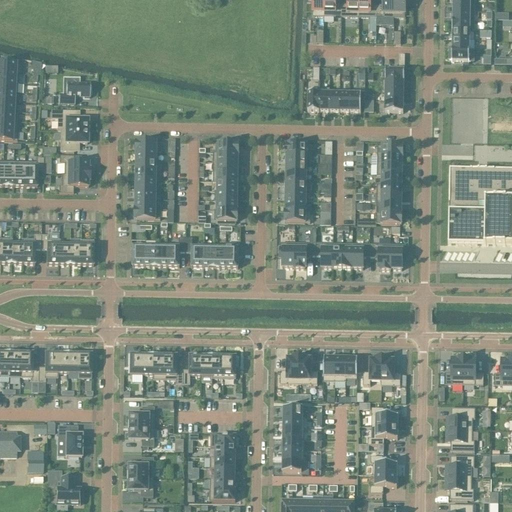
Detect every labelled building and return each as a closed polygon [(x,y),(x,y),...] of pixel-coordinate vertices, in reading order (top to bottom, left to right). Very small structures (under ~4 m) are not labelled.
[(324,18),(324,0),(312,0),(313,13),(313,18),(324,18)] [(341,19),(342,6),(335,6),(335,0),(324,0),(324,18),(341,19)] [(359,19),(359,0),(347,0),(348,6),(342,6),(341,19),(359,19)] [(376,19),(377,7),(370,6),(370,0),(359,0),(359,19),(370,19),(376,19)] [(394,20),(394,0),(382,0),(383,7),(379,7),(377,7),(376,19),(378,19),(394,20)] [(405,20),(405,0),(394,0),(394,20),(405,20)] [(453,4),(453,13),(470,13),(470,14),(475,14),(475,4),(453,3),(453,4)] [(453,22),(453,23),(470,23),(470,22),(470,14),(470,13),(453,13),(453,22)] [(452,22),(452,33),(453,33),(453,32),(470,32),(470,33),(474,33),(475,22),(470,22),(470,23),(453,23),(453,22),(452,22)] [(453,33),(452,42),(469,42),(470,33),(470,32),(453,32),(453,33)] [(452,51),(469,52),(469,51),(469,42),(452,42),(452,51)] [(452,51),(452,53),(449,53),(449,61),(451,61),(451,63),(469,63),(474,63),(474,51),(469,51),(469,52),(452,51)] [(0,64),(0,74),(18,76),(20,76),(21,66),(0,64)] [(385,82),(385,83),(404,83),(404,72),(386,72),(385,82)] [(0,85),(18,86),(18,76),(0,74),(0,85)] [(383,82),(383,93),(385,93),(404,93),(404,83),(385,83),(385,82),(383,82)] [(0,94),(17,95),(18,86),(0,85),(0,94)] [(90,100),(90,97),(91,97),(92,89),(90,89),(90,86),(66,85),(66,96),(59,96),(58,106),(75,106),(75,99),(90,100)] [(308,114),(319,114),(319,90),(308,90),(308,114)] [(319,113),(329,113),(329,95),(330,95),(330,90),(319,90),(319,114),(319,113)] [(385,93),(385,103),(403,104),(404,93),(385,93)] [(17,105),(17,95),(0,94),(0,103),(14,105),(17,105)] [(329,113),(339,114),(340,95),(330,95),(329,95),(329,113)] [(339,114),(350,114),(350,95),(340,95),(339,114)] [(350,95),(350,114),(361,114),(361,96),(350,95)] [(511,98),(467,98),(466,123),(511,124),(511,98)] [(14,114),(14,105),(0,103),(0,113),(14,114)] [(403,104),(385,103),(385,114),(403,115),(403,104)] [(0,122),(18,123),(19,114),(14,114),(0,113),(0,122)] [(58,122),(57,133),(61,133),(89,133),(89,128),(88,128),(88,121),(76,121),(76,113),(51,113),(51,121),(58,122)] [(0,132),(17,134),(18,123),(0,122),(0,132)] [(0,142),(17,144),(17,134),(0,132),(0,142)] [(60,153),(75,153),(75,145),(87,145),(87,139),(89,139),(89,133),(61,133),(60,153)] [(136,143),(136,154),(157,154),(157,155),(161,155),(162,144),(149,144),(149,143),(144,143),(136,143)] [(213,154),(213,155),(239,155),(239,145),(218,145),(218,154),(213,154)] [(286,146),(286,156),(307,156),(307,157),(311,157),(312,147),(299,146),(299,145),(294,145),(294,146),(286,146)] [(377,148),(377,158),(403,158),(403,148),(395,148),(395,147),(390,147),(390,148),(377,148)] [(136,154),(136,163),(156,164),(156,163),(157,155),(157,154),(136,154)] [(213,155),(213,165),(238,165),(238,156),(239,156),(239,155),(213,155)] [(286,157),(286,166),(306,166),(307,157),(307,156),(286,156),(286,157)] [(64,177),(89,177),(90,171),(88,171),(88,165),(74,165),(74,158),(59,158),(59,165),(64,165),(64,176),(64,177)] [(377,158),(377,167),(402,168),(402,159),(403,159),(403,158),(377,158)] [(37,188),(37,174),(43,175),(44,160),(36,160),(36,164),(25,164),(24,189),(36,189),(37,189),(37,188)] [(14,164),(3,163),(3,189),(13,189),(14,164)] [(136,163),(136,173),(161,173),(161,163),(156,163),(156,164),(136,163)] [(14,164),(13,189),(24,189),(25,164),(14,164)] [(213,165),(213,174),(238,175),(238,165),(213,165)] [(286,166),(286,175),(306,176),(306,166),(286,166)] [(377,167),(377,178),(382,178),(382,177),(402,177),(402,168),(377,167)] [(511,170),(450,169),(448,246),(511,247),(511,170)] [(136,173),(136,182),(161,183),(161,173),(136,173)] [(213,174),(213,185),(217,185),(217,184),(238,184),(238,175),(213,174)] [(286,175),(286,185),(306,185),(306,176),(286,175)] [(73,189),(88,189),(88,183),(89,183),(89,177),(64,177),(64,176),(62,176),(61,188),(59,188),(59,195),(73,196),(73,189)] [(381,186),(381,187),(402,187),(402,177),(382,177),(382,178),(381,186)] [(136,182),(136,192),(161,193),(161,183),(136,182)] [(217,193),(217,194),(237,194),(238,184),(217,184),(217,185),(217,193)] [(286,185),(286,195),(306,195),(306,196),(311,196),(311,185),(306,185),(286,185)] [(377,186),(376,196),(401,197),(402,187),(381,187),(381,186),(377,186)] [(136,192),(136,202),(161,202),(161,193),(136,192)] [(215,193),(215,204),(217,204),(217,203),(237,204),(237,194),(217,194),(217,193),(215,193)] [(286,195),(286,204),(306,205),(306,196),(306,195),(286,195)] [(376,196),(376,207),(381,207),(381,206),(401,206),(401,197),(376,196)] [(135,210),(135,211),(160,212),(161,202),(136,202),(135,210)] [(217,212),(217,213),(237,213),(237,212),(237,204),(217,203),(217,204),(217,212)] [(285,213),(285,214),(306,214),(306,213),(306,205),(286,204),(285,213)] [(381,215),(381,216),(401,216),(401,215),(401,206),(381,206),(381,207),(381,215)] [(160,212),(135,211),(135,221),(160,222),(160,212)] [(217,212),(214,212),(214,223),(217,223),(238,223),(238,212),(237,212),(237,213),(217,213),(217,212)] [(285,213),(285,224),(305,224),(310,224),(310,213),(306,213),(306,214),(285,214),(285,213)] [(381,215),(376,215),(376,226),(402,226),(402,215),(401,215),(401,216),(381,216),(381,215)] [(22,241),(22,246),(22,266),(33,266),(33,267),(34,267),(34,265),(35,252),(41,252),(41,237),(34,237),(34,241),(22,241)] [(41,237),(41,252),(47,252),(46,266),(46,267),(47,267),(48,267),(59,267),(59,247),(60,247),(60,242),(48,242),(48,237),(41,237)] [(179,249),(167,249),(167,269),(170,269),(178,269),(179,269),(179,268),(179,254),(186,254),(186,240),(179,240),(179,249)] [(204,270),(204,249),(192,249),(192,240),(186,240),(186,254),(192,255),(191,268),(191,270),(192,270),(192,269),(204,270)] [(0,241),(0,242),(0,265),(5,266),(6,266),(11,266),(11,246),(12,246),(12,241),(0,241)] [(80,242),(80,247),(81,247),(80,267),(92,268),(93,268),(93,266),(93,242),(80,242)] [(226,250),(225,270),(237,270),(238,270),(238,269),(238,245),(225,245),(225,250),(226,250)] [(294,270),(295,245),(280,245),(279,260),(282,260),(282,270),(294,270)] [(310,258),(316,258),(316,245),(295,245),(294,270),(294,271),(305,271),(305,270),(306,270),(307,260),(310,260),(310,258)] [(332,271),(333,271),(333,246),(316,245),(316,258),(322,258),(321,270),(332,271)] [(11,246),(11,266),(16,266),(17,266),(22,266),(22,246),(12,246),(11,246)] [(342,271),(343,246),(333,246),(333,271),(342,271)] [(352,271),(352,246),(343,246),(342,271),(352,271)] [(363,259),(369,259),(370,246),(352,246),(352,271),(363,271),(363,259)] [(391,272),(390,272),(391,247),(370,246),(369,259),(375,259),(375,261),(378,261),(378,271),(380,271),(380,273),(391,273),(391,272)] [(59,247),(59,267),(64,267),(65,267),(70,267),(70,247),(60,247),(59,247)] [(70,247),(70,267),(75,267),(76,267),(80,267),(81,247),(80,247),(70,247)] [(406,262),(406,247),(391,247),(390,272),(391,272),(402,272),(402,262),(406,262)] [(145,248),(133,248),(133,267),(132,267),(132,269),(134,269),(134,268),(145,269),(145,248)] [(156,248),(145,248),(145,269),(150,269),(151,269),(156,269),(156,248)] [(167,249),(156,248),(156,269),(161,269),(162,269),(167,269),(167,249)] [(215,249),(204,249),(204,270),(209,270),(210,270),(215,270),(215,249)] [(215,249),(215,270),(220,270),(221,270),(225,270),(226,250),(225,250),(215,249)] [(3,355),(0,354),(0,377),(8,378),(9,378),(9,355),(4,355),(4,354),(3,354),(3,355)] [(14,355),(9,355),(9,378),(8,378),(8,379),(20,379),(20,355),(15,355),(14,354),(14,355)] [(32,355),(20,355),(20,379),(31,379),(31,384),(38,384),(38,370),(32,370),(33,356),(33,355),(32,355)] [(45,370),(38,370),(38,384),(45,384),(45,380),(57,381),(57,376),(57,355),(46,355),(45,355),(45,356),(45,370)] [(62,356),(57,355),(57,376),(68,376),(68,356),(63,356),(63,355),(62,355),(62,356)] [(73,356),(68,356),(68,376),(78,376),(79,376),(79,356),(74,356),(73,356)] [(90,356),(79,356),(79,376),(78,376),(78,381),(91,381),(91,357),(92,357),(92,356),(90,356)] [(131,358),(131,377),(143,377),(143,357),(132,357),(131,356),(131,358)] [(143,357),(143,377),(153,377),(154,377),(154,357),(149,357),(148,357),(143,357)] [(153,377),(153,382),(165,382),(166,357),(160,357),(159,357),(154,357),(154,377),(153,377)] [(166,357),(165,382),(176,383),(176,387),(183,387),(183,372),(177,372),(177,359),(178,359),(178,357),(176,357),(166,357)] [(183,372),(183,387),(190,387),(190,378),(201,378),(201,358),(191,358),(189,358),(189,359),(190,359),(189,373),(183,372)] [(201,358),(201,378),(212,379),(213,358),(208,358),(207,358),(201,358)] [(212,379),(212,381),(224,381),(224,358),(219,358),(218,358),(213,358),(212,379)] [(224,358),(224,381),(236,381),(236,360),(236,358),(235,358),(235,359),(224,358)] [(280,374),(280,387),(299,387),(299,360),(293,360),(293,361),(287,361),(287,374),(280,374)] [(299,360),(299,387),(317,387),(318,375),(311,374),(311,361),(306,361),(306,360),(299,360)] [(363,375),(363,388),(370,388),(370,384),(381,384),(382,384),(382,361),(376,361),(376,362),(370,362),(370,375),(363,375)] [(381,384),(381,389),(400,389),(400,376),(394,376),(394,363),(389,362),(389,361),(382,361),(382,384),(381,384)] [(445,375),(445,387),(463,388),(464,361),(457,361),(457,362),(452,362),(452,375),(445,375)] [(464,361),(463,388),(483,388),(483,376),(475,376),(476,363),(471,363),(471,362),(464,361)] [(324,362),(324,384),(335,384),(335,363),(324,362)] [(495,376),(494,388),(511,388),(511,362),(507,362),(507,363),(502,363),(501,376),(495,376)] [(335,363),(335,384),(346,384),(346,382),(346,363),(335,363)] [(346,363),(346,382),(352,382),(357,382),(357,363),(346,363)] [(129,425),(129,426),(129,429),(154,429),(155,409),(143,409),(143,416),(129,416),(129,425)] [(284,409),(283,420),(303,421),(303,420),(303,415),(303,409),(284,409)] [(447,420),(447,432),(473,433),(473,422),(475,422),(475,411),(451,410),(451,420),(447,420)] [(372,411),(371,429),(398,430),(398,418),(398,417),(384,417),(385,411),(372,411)] [(283,420),(283,431),(307,432),(307,420),(303,420),(303,421),(283,420)] [(33,427),(34,436),(46,436),(46,427),(43,427),(33,427)] [(58,429),(58,458),(65,459),(67,459),(80,459),(81,459),(81,458),(81,451),(81,445),(81,438),(82,438),(82,437),(77,437),(77,429),(58,429)] [(129,432),(129,433),(129,442),(142,442),(142,449),(154,449),(154,429),(129,429),(129,432)] [(368,440),(368,448),(384,448),(384,441),(398,442),(398,441),(397,441),(398,439),(399,439),(399,432),(398,432),(398,430),(371,429),(371,440),(368,440)] [(283,431),(283,442),(305,442),(305,432),(307,432),(283,431)] [(447,432),(447,444),(451,444),(450,454),(474,454),(475,444),(472,444),(473,433),(447,432)] [(0,460),(16,460),(16,434),(0,434),(0,460)] [(211,437),(210,449),(215,449),(236,449),(236,450),(236,438),(211,437)] [(283,442),(283,453),(304,453),(305,442),(283,442)] [(215,459),(215,460),(235,460),(236,450),(236,449),(215,449),(215,459)] [(283,453),(283,464),(302,464),(304,465),(304,464),(304,453),(283,453)] [(492,457),(492,465),(510,465),(510,457),(492,457)] [(210,459),(210,471),(215,471),(215,470),(235,471),(235,460),(215,460),(215,459),(210,459)] [(371,459),(371,466),(373,466),(373,478),(375,478),(397,478),(397,467),(397,466),(384,466),(384,459),(371,459)] [(447,468),(446,480),(472,481),(472,470),(474,470),(474,459),(450,459),(450,468),(447,468)] [(128,476),(128,477),(128,480),(154,480),(154,460),(142,460),(142,467),(129,466),(128,476)] [(43,461),(27,462),(27,476),(43,475),(43,461)] [(283,464),(283,475),(302,475),(302,470),(302,464),(283,464)] [(215,481),(235,482),(235,471),(215,470),(215,471),(215,481)] [(370,489),(370,496),(383,496),(383,490),(397,490),(397,489),(397,487),(398,488),(398,480),(397,480),(397,478),(375,478),(375,483),(375,489),(370,489)] [(73,490),(73,480),(61,479),(61,490),(57,490),(56,506),(80,506),(81,490),(73,490)] [(128,482),(128,484),(128,493),(141,493),(141,500),(153,500),(154,480),(128,480),(128,482)] [(446,480),(446,492),(450,493),(450,502),(474,503),(474,492),(471,492),(472,481),(446,480)] [(210,481),(210,492),(235,492),(235,482),(215,481),(210,481)] [(210,492),(210,503),(235,504),(236,492),(235,492),(210,492)] [(303,504),(302,511),(312,511),(313,504),(313,498),(303,498),(303,504)]
